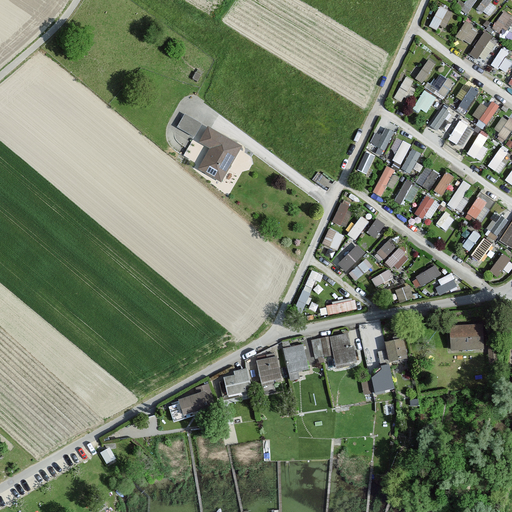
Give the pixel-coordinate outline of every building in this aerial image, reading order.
[(467,0),(464,5),(470,9),(476,0),(467,0)] [(492,1),(493,0),(483,0),(478,7),(490,15),(497,5),(492,1)] [(430,26),(443,32),(452,11),(440,5),(430,26)] [(502,34),(511,21),(511,14),(505,10),(492,27),(502,34)] [(457,37),(473,43),(479,28),(464,22),(457,37)] [(471,56),(486,63),(498,38),(483,30),(471,56)] [(428,58),(417,78),(424,83),(436,63),(428,58)] [(440,73),(432,87),(447,95),(455,81),(440,73)] [(402,101),(414,80),(407,76),(395,97),(402,101)] [(457,96),(463,99),(457,109),(466,113),(479,90),(465,82),(457,96)] [(414,106),(426,113),(437,97),(425,89),(414,106)] [(494,100),(488,107),(482,102),(472,115),(484,126),(501,107),(494,100)] [(443,107),(431,124),(439,130),(451,112),(443,107)] [(201,124),(184,114),(177,127),(194,137),(201,124)] [(506,139),(511,130),(511,119),(504,114),(494,130),(506,139)] [(456,144),(468,124),(460,119),(448,139),(456,144)] [(241,146),(208,127),(199,142),(210,148),(198,169),(221,182),(241,146)] [(370,143),(387,149),(394,131),(385,127),(383,135),(375,132),(370,143)] [(484,145),(489,136),(479,131),(468,153),(482,161),(489,147),(484,145)] [(402,140),(394,160),(403,164),(411,143),(402,140)] [(489,166),(497,170),(508,150),(500,146),(489,166)] [(412,148),(402,168),(411,173),(421,152),(412,148)] [(368,174),(376,156),(366,151),(357,169),(368,174)] [(387,165),(373,191),(381,195),(395,170),(387,165)] [(417,181),(430,189),(440,174),(427,165),(417,181)] [(434,191),(442,195),(454,175),(446,171),(434,191)] [(448,204),(462,212),(469,201),(463,197),(470,184),(463,180),(448,204)] [(413,203),(418,186),(402,181),(398,199),(413,203)] [(425,194),(417,213),(432,220),(440,201),(425,194)] [(333,221),(346,227),(354,209),(341,203),(333,221)] [(446,210),(437,223),(447,230),(455,217),(446,210)] [(348,233),(355,239),(370,221),(362,215),(348,233)] [(501,233),(508,218),(501,215),(494,229),(501,233)] [(376,237),(386,224),(378,217),(368,231),(376,237)] [(511,221),(500,240),(511,247),(511,221)] [(330,228),(323,242),(338,249),(345,235),(330,228)] [(471,251),(481,235),(474,230),(463,246),(471,251)] [(391,237),(376,254),(383,260),(399,243),(391,237)] [(482,238),(474,258),(488,263),(496,243),(482,238)] [(338,264),(347,272),(366,251),(357,243),(338,264)] [(386,261),(392,267),(405,253),(400,248),(386,261)] [(356,280),(373,266),(367,258),(349,272),(356,280)] [(421,286),(442,274),(436,264),(416,275),(421,286)] [(390,270),(372,277),(376,286),(394,279),(390,270)] [(445,291),(457,285),(452,273),(440,279),(445,291)] [(322,313),(357,310),(356,300),(321,304),(322,313)] [(362,323),(365,350),(386,348),(382,320),(362,323)] [(483,325),(451,325),(451,350),(484,350),(483,325)] [(330,336),(321,338),(325,357),(334,355),(337,368),(350,365),(349,362),(357,360),(353,346),(350,347),(347,334),(330,338),(330,336)] [(325,357),(321,338),(311,340),(315,359),(325,357)] [(404,339),(386,342),(387,351),(389,361),(407,357),(404,339)] [(303,345),(284,349),(290,380),(299,378),(297,371),(308,369),(303,345)] [(381,371),(372,378),(375,392),(394,389),(389,361),(387,351),(378,353),(381,371)] [(277,357),(256,362),(261,383),(281,379),(277,357)] [(235,376),(224,378),(228,395),(246,391),(245,387),(251,386),(247,369),(234,372),(235,376)] [(179,401),(180,403),(169,407),(174,422),(201,413),(200,410),(210,407),(209,404),(214,403),(208,385),(196,389),(198,395),(179,401)] [(110,448),(103,452),(110,462),(116,458),(110,448)]
